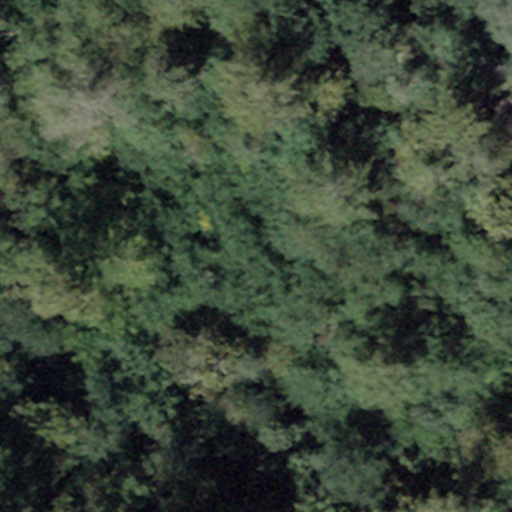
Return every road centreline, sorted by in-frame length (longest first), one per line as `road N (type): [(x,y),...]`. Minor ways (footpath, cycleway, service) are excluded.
road 1 (track): [(511,302),(401,203),(327,0)]
road 2 (track): [(415,0),(473,110),(511,131)]
